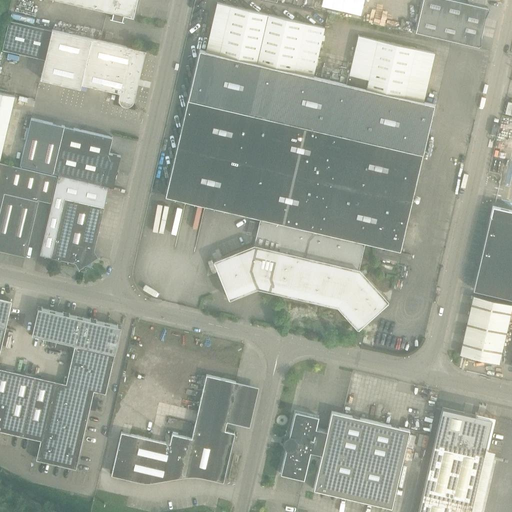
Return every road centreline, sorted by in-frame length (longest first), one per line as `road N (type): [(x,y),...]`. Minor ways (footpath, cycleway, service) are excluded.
road 1 (unclassified): [(428,375),(511,15)]
road 2 (unclassified): [(112,301),(182,0)]
road 3 (unclassified): [(241,511),(281,341)]
road 4 (unclassified): [(281,341),(112,301)]
road 5 (unclassified): [(428,375),(281,341)]
